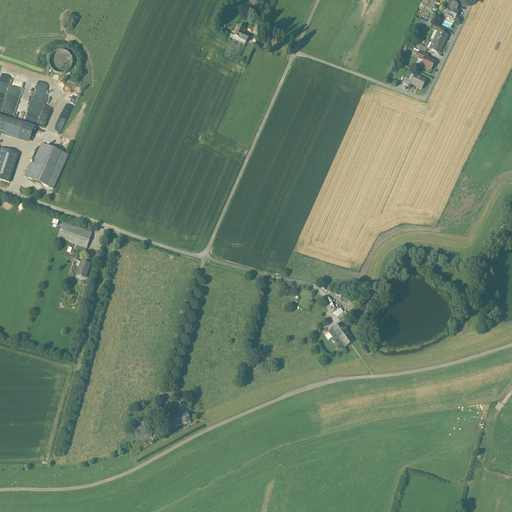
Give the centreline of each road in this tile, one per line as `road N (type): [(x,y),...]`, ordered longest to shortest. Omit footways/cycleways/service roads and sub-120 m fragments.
road 1 (residential): [(296,51),(425,99),(472,0)]
road 2 (residential): [(204,259),(296,51)]
road 3 (residential): [(0,187),(204,259)]
road 4 (residential): [(204,259),(316,286),(328,299)]
